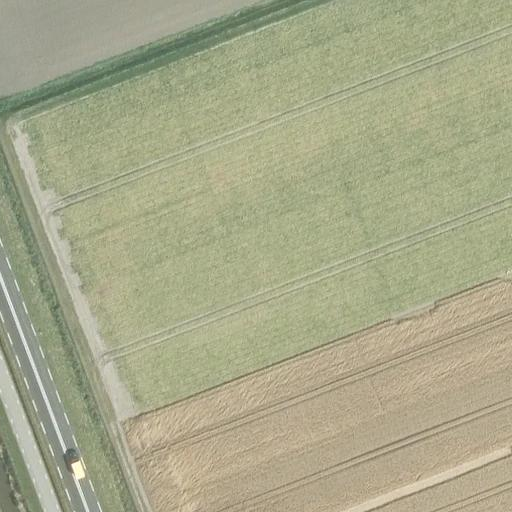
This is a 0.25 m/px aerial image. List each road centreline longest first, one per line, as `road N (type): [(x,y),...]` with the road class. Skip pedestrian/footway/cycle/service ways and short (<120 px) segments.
road 1 (primary): [(90,511),(0,268)]
road 2 (unclassified): [(52,511),(0,370)]
